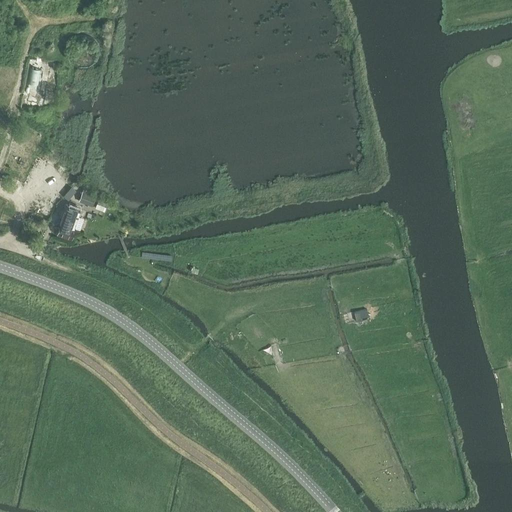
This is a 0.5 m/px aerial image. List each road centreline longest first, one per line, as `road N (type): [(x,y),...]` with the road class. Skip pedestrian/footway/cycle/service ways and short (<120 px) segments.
road 1 (tertiary): [(333,511),(130,326),(0,266)]
road 2 (track): [(224,323),(199,347),(186,345),(130,299),(44,259)]
road 3 (track): [(80,0),(72,18),(41,27),(27,43),(0,164)]
